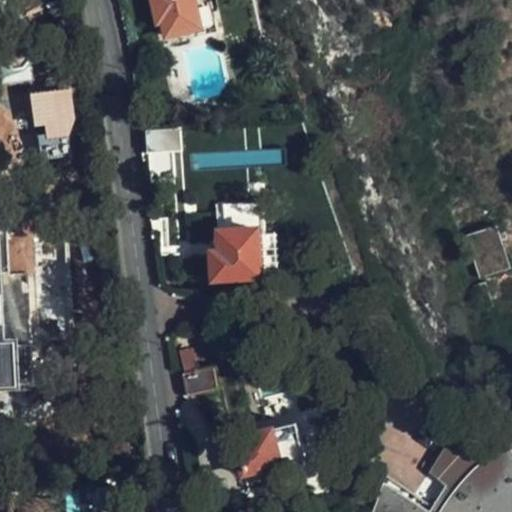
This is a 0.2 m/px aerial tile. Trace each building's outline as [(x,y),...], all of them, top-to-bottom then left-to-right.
[(161,24),(163,36),(202,29),(204,36),(220,32),(212,0),(148,0),(154,25),(161,24)] [(0,102),(39,85),(46,62),(34,58),(29,74),(23,72),(30,59),(29,54),(26,49),(17,46),(1,51),(0,49),(0,102)] [(34,90),(39,158),(76,155),(71,87),(34,90)] [(180,149),(178,127),(142,130),(144,152),(180,149)] [(497,226),(466,237),(480,278),(511,268),(497,226)] [(212,281),(258,278),(256,228),(217,229),(218,248),(210,249),(212,281)] [(7,338),(0,236),(0,235),(0,387),(21,386),(17,337),(7,338)] [(486,283),(474,287),(482,310),(493,306),(486,283)] [(212,368),(181,373),(184,392),(215,387),(212,368)] [(233,440),(238,470),(300,458),(293,420),(241,429),(243,438),(233,440)] [(511,511),(511,425),(476,451),(470,441),(438,477),(452,490),(439,511),(431,511),(383,483),(371,511),(511,511)] [(314,475),(333,473),(331,461),(312,463),(314,475)]
